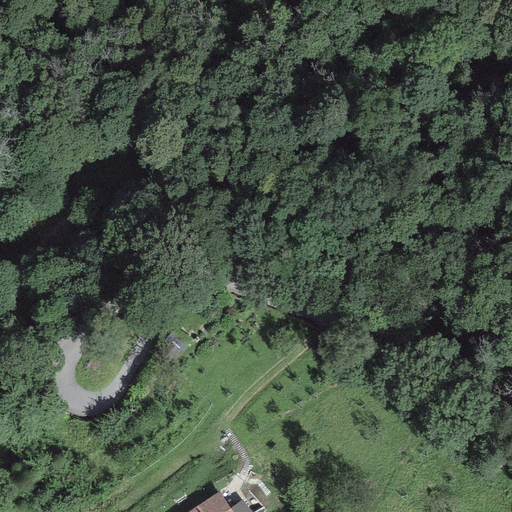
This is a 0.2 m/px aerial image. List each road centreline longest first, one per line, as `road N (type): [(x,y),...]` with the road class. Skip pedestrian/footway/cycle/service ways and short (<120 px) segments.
road 1 (unclassified): [(511,241),(461,281),(405,301),(336,302),(215,271),(168,273),(145,288),(100,377),(77,396),(50,384),(51,344)]
road 2 (unclassified): [(51,344),(223,177),(262,157),(429,121),(511,76)]
